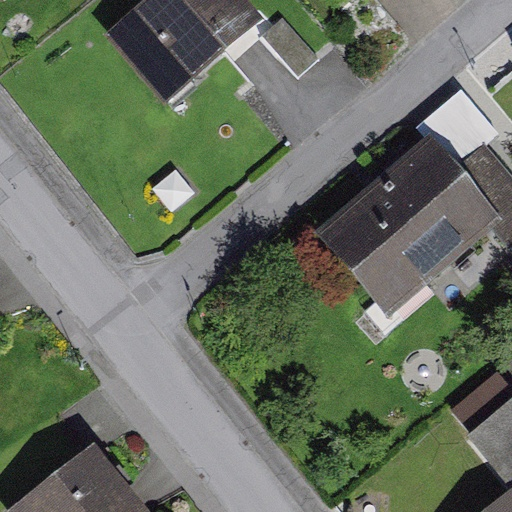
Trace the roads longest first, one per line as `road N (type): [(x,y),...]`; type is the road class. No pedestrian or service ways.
road 1 (residential): [(129,324),(511,3)]
road 2 (residential): [(271,511),(129,324)]
road 3 (residential): [(129,324),(0,164)]
